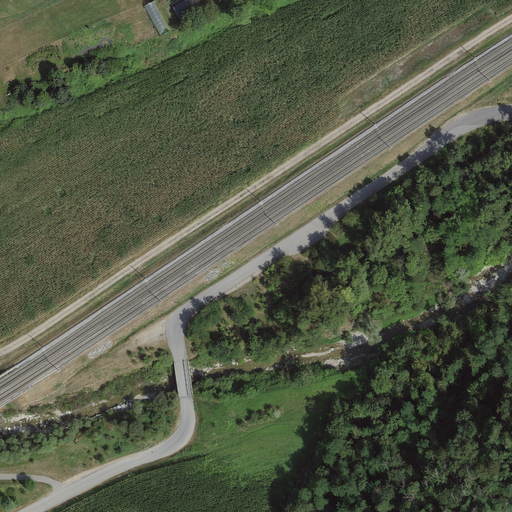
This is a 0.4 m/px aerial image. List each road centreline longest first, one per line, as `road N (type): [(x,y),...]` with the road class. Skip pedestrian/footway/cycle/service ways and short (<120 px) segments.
road 1 (track): [(511,21),(0,352)]
road 2 (unclassified): [(511,112),(486,113),(192,306),(176,329),(179,359)]
road 3 (unclassified): [(66,493),(181,435),(179,359)]
